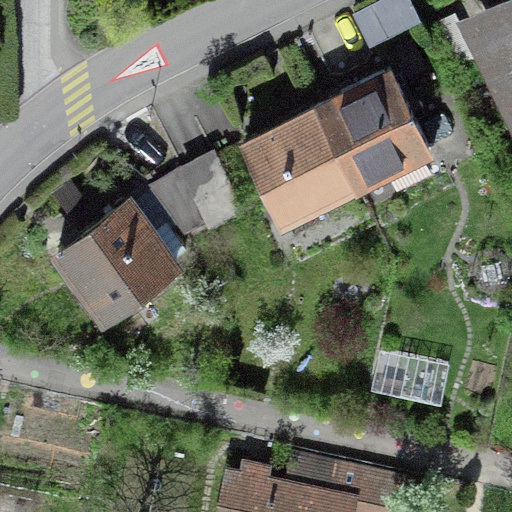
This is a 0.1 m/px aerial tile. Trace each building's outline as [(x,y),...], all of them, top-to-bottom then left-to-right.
[(409,0),(379,0),(359,10),(373,38),(417,15),(409,0)] [(511,5),(488,18),(501,45),(490,51),(506,81),(511,77),(511,5)] [(313,108),(357,197),(362,194),(426,163),(434,159),(390,71),(313,108)] [(327,212),(357,197),(313,108),(237,145),(281,234),(290,230),(327,212)] [(241,204),(214,150),(182,166),(206,213),(210,220),(241,204)] [(426,163),(362,194),(369,209),(401,193),(400,190),(431,174),(426,163)] [(183,225),(206,213),(182,166),(150,182),(183,225)] [(106,312),(174,260),(170,255),(185,244),(169,222),(154,233),(126,196),(58,247),(106,312)] [(329,217),(327,212),(290,230),(293,235),(329,217)] [(351,511),(352,511),(355,511),(402,511),(410,476),(292,451),(286,480),(227,467),(217,511),(351,511)]
